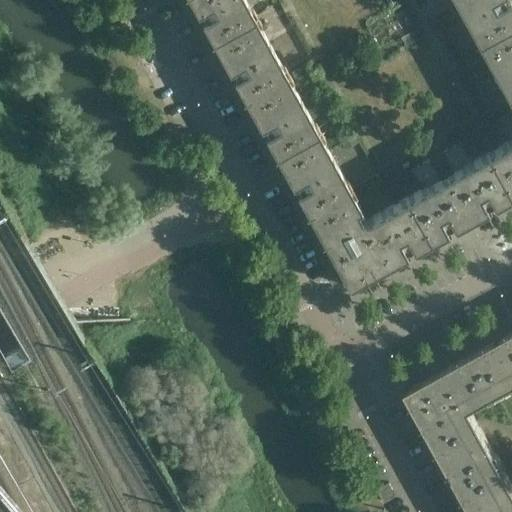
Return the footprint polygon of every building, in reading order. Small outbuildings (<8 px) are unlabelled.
[(188,0),(196,12),(200,10),(204,18),(200,20),(211,40),(254,17),(244,0),(188,0)] [(511,22),(511,6),(508,0),(505,0),(504,1),(503,0),(453,0),(477,43),(511,22)] [(286,74),(276,56),(254,17),(211,40),(227,70),(232,68),(236,75),(232,78),(243,97),(286,74)] [(511,97),(511,22),(477,43),(508,100),(511,97)] [(317,131),(295,92),(286,74),(243,97),(259,127),(263,124),(267,132),(263,134),(274,155),(317,131)] [(349,188),(327,150),(317,131),(274,155),(291,184),(295,182),(299,190),(295,192),(306,212),(349,188)] [(511,194),(511,138),(488,152),(511,195),(511,194)] [(511,195),(488,152),(466,164),(463,158),(467,156),(460,142),(458,143),(441,152),(452,172),(439,179),(429,159),(410,170),(418,183),(422,181),(425,187),(404,199),(428,241),(511,195)] [(390,262),(366,220),(360,218),(355,210),(360,208),(349,188),(306,212),(347,286),(390,262)] [(428,241),(404,199),(366,220),(390,262),(428,241)] [(511,331),(475,352),(498,394),(511,386),(511,331)] [(470,409),(498,394),(475,352),(414,386),(413,387),(411,387),(405,391),(431,437),(472,414),(470,409)] [(499,462),(479,427),(472,414),(431,437),(446,465),(457,485),(499,462)] [(511,511),(511,485),(499,462),(457,485),(471,511),(511,511)] [(396,496),(389,482),(377,489),(384,502),(396,496)]
